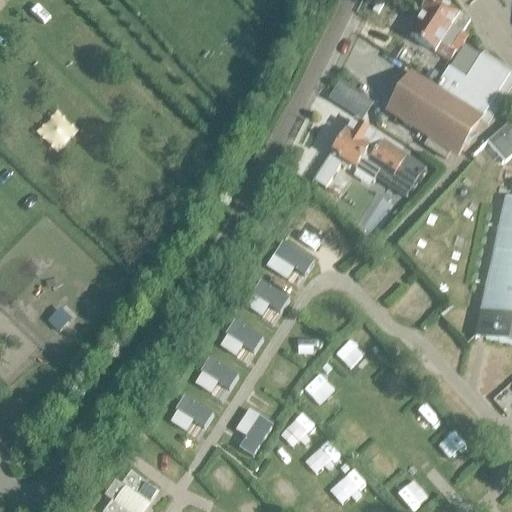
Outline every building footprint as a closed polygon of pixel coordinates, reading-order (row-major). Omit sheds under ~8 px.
[(455,57),(457,58),(469,39),(463,35),(470,25),(432,1),(425,3),(421,10),(422,17),(410,40),(450,65),(455,57)] [(451,70),(466,79),(477,62),(463,53),(451,70)] [(451,154),(458,158),(508,80),(479,62),(466,82),(450,72),(435,95),(411,80),(389,114),(431,141),(425,150),(445,162),(451,154)] [(511,123),(487,145),(488,147),(505,165),(511,158),(511,123)] [(392,184),(407,161),(383,144),(382,145),(375,140),(355,126),(347,138),(345,137),(332,158),(355,173),(356,173),(374,184),(380,176),(392,184)] [(415,180),(422,186),(433,174),(425,167),(415,180)] [(511,201),(507,200),(476,340),(511,348),(511,201)] [(234,331),(243,343),(258,340),(264,326),(254,314),(239,317),(234,331)] [(212,364),(223,375),(236,372),(242,358),(232,346),(217,349),(212,364)] [(190,391),(198,404),(213,404),(220,391),(213,378),(197,378),(190,391)] [(169,412),(165,427),(175,439),(190,435),(194,420),(184,409),(169,412)] [(146,511),(160,495),(132,474),(122,486),(116,482),(105,497),(112,502),(105,511),(146,511)]
